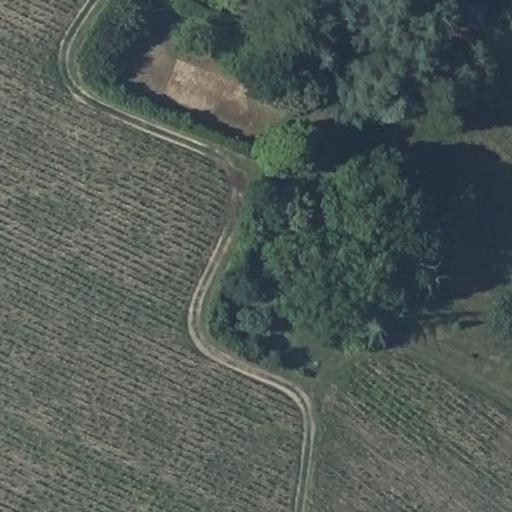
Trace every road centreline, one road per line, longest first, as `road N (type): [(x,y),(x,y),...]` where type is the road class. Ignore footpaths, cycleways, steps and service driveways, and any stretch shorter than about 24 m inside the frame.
road 1 (track): [(90,0),(61,41),(59,81),(91,107),(227,165),(240,184),(176,331),(180,350),(309,405),(297,511)]
road 2 (track): [(309,405),(328,371),(372,352),(415,358),(511,422)]
road 3 (unknown): [(377,36),(511,36)]
